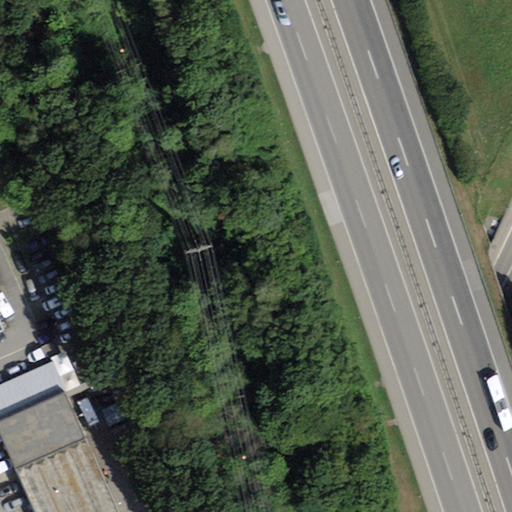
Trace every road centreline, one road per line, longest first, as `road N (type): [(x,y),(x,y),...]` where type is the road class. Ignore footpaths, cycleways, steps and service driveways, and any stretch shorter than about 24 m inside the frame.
road 1 (motorway): [(284,0),(460,511)]
road 2 (motorway): [(511,479),(349,0)]
road 3 (tertiary): [(511,250),(365,511)]
